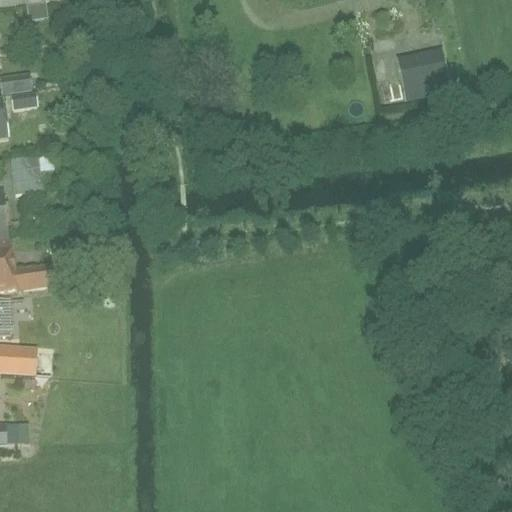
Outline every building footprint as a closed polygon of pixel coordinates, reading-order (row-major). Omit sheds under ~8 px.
[(392,68),(400,111),(444,103),(437,60),(392,68)] [(0,147),(15,145),(10,117),(42,111),(37,84),(0,90),(0,147)] [(0,234),(8,235),(6,197),(37,195),(36,159),(1,161),(1,155),(0,154),(0,234)] [(0,246),(0,311),(11,311),(11,292),(53,291),(53,256),(8,256),(8,246),(0,246)] [(0,384),(34,385),(34,360),(0,359),(0,384)] [(0,446),(18,446),(17,426),(0,426),(0,446)]
